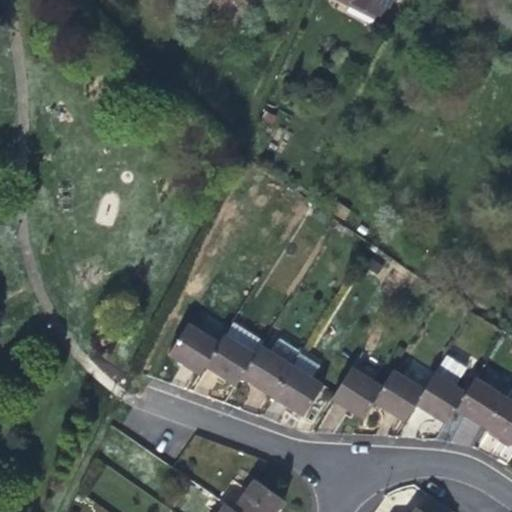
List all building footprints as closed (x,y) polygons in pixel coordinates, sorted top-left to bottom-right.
[(342,0),(374,17),(378,14),(382,15),(389,0),(342,0)] [(235,385),(240,376),(256,352),(261,343),(263,340),(233,320),(225,332),(219,340),(204,366),(219,375),(235,385)] [(198,374),(204,366),(219,340),(188,321),(167,354),(184,365),(198,374)] [(256,386),(272,396),(293,363),(300,351),(280,338),(272,350),(261,343),(256,352),(240,376),(256,386)] [(444,357),(424,388),(414,404),(431,414),(444,423),(454,408),(465,390),(456,384),(464,370),(444,357)] [(293,363),(272,396),(286,405),(303,416),(323,382),(293,363)] [(362,419),(374,401),(384,385),(351,364),(330,398),(345,408),(362,419)] [(404,420),(414,404),(424,388),(394,369),(384,385),(374,401),(392,413),(404,420)] [(475,375),(465,390),(454,408),(469,418),(486,429),(507,395),(475,375)] [(511,398),(507,395),(486,429),(505,441),(511,445),(511,398)] [(253,479),(231,508),(236,511),(275,511),(283,500),(253,479)] [(412,511),(454,511),(450,509),(434,497),(425,510),(418,505),(412,511)] [(223,503),(216,511),(236,511),(231,508),(223,503)]
